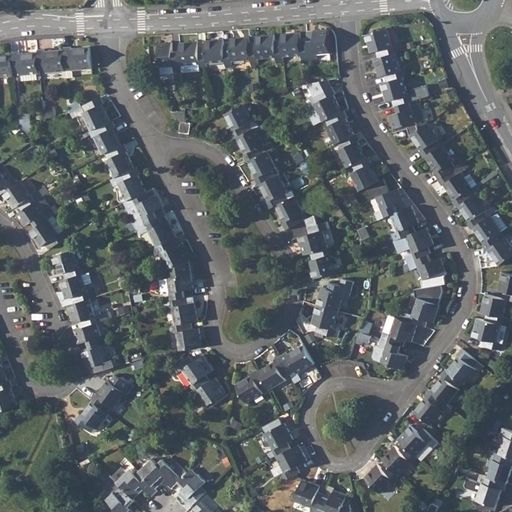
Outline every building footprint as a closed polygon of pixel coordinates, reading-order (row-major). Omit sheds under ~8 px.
[(328,28),(307,30),(307,37),(309,61),(317,61),(316,54),(330,53),(328,28)] [(376,51),(378,57),(395,52),(400,51),(398,44),(392,45),(387,28),(364,34),(370,52),(376,51)] [(300,32),(281,33),(282,40),(283,56),(301,55),(301,62),(309,61),(307,37),(300,38),(300,32)] [(274,35),(256,36),(256,42),(258,59),(275,57),(276,64),(284,63),(283,56),(282,40),(275,40),(274,35)] [(249,37),(230,38),(231,44),(232,60),(250,59),(251,66),(258,66),(258,59),(256,42),(249,42),(249,37)] [(223,39),(205,40),(205,46),(207,70),(233,68),(232,60),(231,44),(224,44),(223,39)] [(197,40),(179,42),(180,51),(181,65),(199,63),(199,70),(207,70),(205,46),(198,47),(197,40)] [(181,65),(180,51),(172,51),(172,42),(158,43),(160,73),(181,72),(181,65)] [(70,47),(63,47),(63,48),(65,68),(72,67),(72,70),(91,69),(89,46),(70,47)] [(45,49),(37,49),(37,50),(39,70),(46,70),(46,73),(65,71),(65,68),(63,48),(45,50),(45,49)] [(19,51),(11,52),(11,53),(13,72),(19,72),(20,75),(39,73),(39,70),(37,50),(19,52),(19,51)] [(378,57),(372,59),(378,77),(384,75),(386,81),(402,77),(408,75),(406,68),(400,69),(395,52),(378,57)] [(0,77),(13,76),(13,72),(11,53),(0,53),(0,77)] [(386,81),(380,83),(385,101),(391,99),(393,106),(396,105),(416,99),(414,92),(408,94),(402,77),(386,81)] [(311,82),(306,83),(316,103),(313,105),(316,109),(308,113),(313,124),(321,120),(322,122),(325,120),(343,111),(334,94),(335,94),(327,80),(311,82)] [(101,96),(82,105),(85,112),(82,113),(91,131),(94,129),(111,120),(103,103),(104,103),(101,96)] [(416,99),(396,105),(398,112),(389,115),(394,131),(407,127),(410,136),(410,135),(418,130),(415,121),(416,121),(412,108),(419,106),(417,99),(416,99)] [(231,131),(234,137),(235,137),(253,128),(250,122),(253,120),(244,104),(224,114),(232,131),(231,131)] [(343,111),(325,120),(329,126),(325,128),(334,145),(337,143),(355,134),(346,118),(347,117),(344,111),(343,111)] [(185,112),(173,113),(180,121),(185,122),(185,112)] [(111,120),(94,129),(97,135),(94,137),(102,154),(105,152),(123,144),(114,127),(116,126),(113,120),(111,120)] [(180,121),(179,133),(189,134),(190,122),(185,122),(180,121)] [(418,130),(410,135),(421,150),(420,152),(424,157),(441,145),(437,140),(440,138),(429,122),(418,130)] [(253,128),(235,137),(244,154),(243,155),(246,161),(247,161),(267,150),(271,148),(267,142),(264,144),(255,126),(253,128)] [(355,134),(337,143),(340,149),(337,150),(346,168),(349,166),(367,157),(358,140),(359,139),(356,134),(355,134)] [(123,144),(105,152),(109,158),(105,160),(114,177),(117,176),(135,167),(126,150),(127,150),(124,143),(123,144)] [(441,145),(424,157),(435,173),(434,174),(438,180),(455,167),(451,162),(454,160),(443,144),(441,145)] [(267,150),(247,161),(255,177),(254,178),(258,185),(276,175),(273,169),(276,168),(267,150)] [(367,157),(349,166),(353,172),(350,174),(359,191),(379,181),(370,163),(371,163),(368,156),(367,157)] [(438,180),(442,186),(443,186),(454,201),(473,188),(462,171),(465,169),(461,163),(455,167),(438,180)] [(135,167),(117,176),(120,181),(117,183),(125,200),(127,200),(146,190),(138,173),(139,173),(136,166),(135,167)] [(0,194),(2,193),(16,183),(12,178),(6,181),(0,171),(0,194)] [(276,175),(258,185),(267,201),(266,202),(269,208),(274,206),(294,195),(291,188),(287,190),(278,174),(276,175)] [(16,183),(2,193),(13,208),(18,205),(22,210),(36,201),(46,194),(39,184),(36,186),(28,175),(16,183)] [(127,200),(139,227),(158,217),(160,216),(165,213),(162,206),(163,206),(153,186),(146,190),(127,200)] [(375,212),(378,219),(390,214),(397,211),(395,203),(403,200),(398,187),(376,197),(381,209),(375,212)] [(454,201),(453,202),(457,208),(458,207),(469,222),(484,212),(487,209),(473,188),(454,201)] [(294,195),(274,206),(283,223),(281,223),(285,230),(303,220),(300,214),(303,213),(294,195)] [(22,210),(16,215),(24,225),(32,220),(36,226),(48,218),(53,214),(49,208),(44,212),(36,201),(22,210)] [(397,211),(390,214),(397,231),(391,233),(393,240),(405,235),(416,231),(413,225),(419,222),(412,205),(397,211)] [(469,222),(467,224),(472,230),(473,229),(484,244),(502,232),(490,215),(488,216),(484,212),(469,222)] [(158,217),(139,227),(142,233),(148,230),(156,246),(168,240),(177,236),(168,219),(167,220),(165,214),(160,216),(158,217)] [(298,238),(303,256),(311,253),(328,248),(322,230),(329,228),(327,221),(322,222),(320,223),(317,224),(314,215),(304,220),(309,234),(298,238)] [(36,226),(29,231),(40,246),(45,243),(49,249),(68,235),(64,229),(59,232),(48,218),(36,226)] [(416,231),(405,235),(413,252),(406,255),(409,262),(428,254),(431,253),(429,246),(434,244),(427,226),(416,231)] [(484,244),(482,245),(486,251),(487,251),(498,266),(511,256),(511,246),(502,232),(484,244)] [(156,246),(149,249),(153,256),(159,253),(167,269),(185,261),(190,258),(181,241),(171,246),(168,240),(156,246)] [(328,248),(311,253),(313,260),(308,262),(313,279),(335,273),(329,255),(336,253),(334,246),(328,248)] [(63,271),(65,278),(81,273),(88,271),(85,264),(79,266),(73,249),(52,255),(57,273),(63,271)] [(428,254),(409,262),(412,269),(418,267),(423,279),(446,270),(440,258),(431,261),(428,254)] [(160,279),(163,300),(185,296),(184,289),(194,288),(191,273),(185,261),(167,269),(171,278),(160,279)] [(504,291),(502,298),(507,299),(511,300),(511,273),(502,271),(498,289),(504,291)] [(65,278),(59,280),(65,298),(71,296),(73,303),(89,298),(96,296),(93,288),(87,290),(81,273),(65,278)] [(321,286),(316,304),(339,310),(343,293),(350,294),(354,281),(342,278),(340,284),(329,281),(327,288),(321,286)] [(502,298),(484,293),(480,312),(486,313),(484,319),(501,324),(507,325),(509,318),(503,317),(507,299),(502,298)] [(185,296),(163,300),(165,307),(171,306),(174,324),(191,321),(197,320),(194,301),(188,302),(187,296),(185,296)] [(405,312),(403,319),(417,324),(425,327),(428,320),(433,322),(439,305),(417,297),(411,314),(405,312)] [(73,303),(67,305),(73,323),(79,321),(81,327),(97,322),(111,318),(109,311),(95,315),(89,298),(73,303)] [(339,310),(316,304),(311,323),(317,324),(315,331),(338,337),(340,330),(334,328),(339,310)] [(389,315),(381,339),(401,346),(403,347),(406,340),(411,342),(417,324),(403,319),(389,315)] [(484,319),(476,317),(472,336),(483,338),(481,346),(501,350),(503,343),(497,341),(501,324),(484,319)] [(363,319),(359,331),(368,334),(371,323),(363,319)] [(174,324),(167,325),(168,332),(175,332),(178,349),(201,345),(198,327),(191,328),(191,321),(174,324)] [(81,327),(74,329),(78,342),(87,340),(90,347),(103,343),(110,341),(107,333),(101,335),(97,322),(81,327)] [(359,331),(356,339),(367,343),(370,335),(368,334),(359,331)] [(401,346),(381,339),(379,346),(376,345),(373,356),(374,359),(403,370),(407,356),(399,353),(401,346)] [(90,347),(82,350),(87,367),(93,365),(95,372),(118,365),(115,358),(109,360),(103,343),(90,347)] [(285,352),(279,355),(290,374),(296,371),(297,373),(314,364),(303,344),(286,354),(285,352)] [(458,355),(446,369),(461,381),(464,383),(476,368),(474,366),(478,361),(462,348),(457,354),(458,355)] [(483,349),(481,356),(489,358),(491,351),(483,349)] [(182,370),(193,385),(206,375),(213,370),(203,355),(194,361),(189,355),(172,368),(176,374),(182,370)] [(273,361),(257,370),(267,387),(268,390),(286,380),(285,377),(290,374),(279,355),(273,360),(273,361)] [(257,370),(257,369),(249,373),(250,374),(234,384),(245,403),(263,393),(261,390),(267,387),(257,370)] [(441,376),(430,390),(445,402),(448,404),(460,388),(458,386),(461,381),(446,369),(445,369),(440,375),(441,376)] [(193,385),(187,389),(191,395),(196,391),(207,405),(225,392),(215,378),(210,381),(206,375),(193,385)] [(95,393),(91,399),(108,411),(111,406),(114,408),(126,392),(107,379),(95,394),(95,393)] [(8,380),(0,383),(0,411),(18,404),(11,387),(12,386),(10,380),(8,380)] [(426,396),(413,410),(432,424),(444,409),(442,407),(445,402),(430,390),(429,389),(424,395),(426,396)] [(108,411),(91,399),(80,415),(79,414),(75,420),(92,432),(96,427),(99,429),(110,413),(108,411)] [(267,452),(270,460),(276,457),(291,449),(288,442),(293,439),(284,423),(264,433),(272,449),(267,452)] [(410,425),(398,438),(404,444),(416,456),(429,443),(434,447),(439,442),(423,428),(419,433),(410,425)] [(502,443),(498,452),(511,457),(511,430),(502,427),(497,441),(502,443)] [(394,445),(381,458),(386,462),(398,474),(411,461),(415,466),(421,460),(416,456),(404,444),(399,449),(394,445)] [(291,449),(276,457),(284,473),(278,476),(282,483),(301,473),(297,466),(307,461),(299,445),(291,449)] [(490,466),(487,476),(507,482),(511,469),(511,457),(498,452),(491,450),(486,464),(490,466)] [(153,459),(140,471),(156,488),(166,478),(168,480),(166,482),(172,488),(178,482),(181,478),(162,459),(157,463),(153,459)] [(398,474),(386,462),(380,468),(376,464),(364,477),(380,493),(393,480),(397,484),(403,479),(398,474)] [(181,478),(178,482),(184,488),(178,494),(190,506),(198,498),(206,491),(201,485),(204,482),(192,468),(187,473),(181,478)] [(131,469),(117,482),(122,486),(134,499),(144,489),(151,496),(158,490),(156,488),(140,471),(138,469),(134,473),(131,469)] [(487,476),(479,473),(475,487),(480,488),(476,498),(496,505),(502,489),(504,489),(507,482),(487,476)] [(308,511),(317,511),(323,496),(324,494),(318,491),(319,486),(302,480),(294,500),(310,507),(308,511)] [(134,499),(122,486),(108,499),(111,503),(106,508),(109,511),(133,511),(128,506),(135,500),(134,499)] [(323,496),(331,499),(333,492),(335,489),(327,486),(324,494),(323,496)] [(323,496),(317,511),(351,511),(350,507),(343,505),(346,497),(334,492),(331,499),(323,496)] [(198,498),(190,506),(193,509),(201,501),(198,498)] [(211,511),(201,501),(193,509),(195,511),(211,511)]
